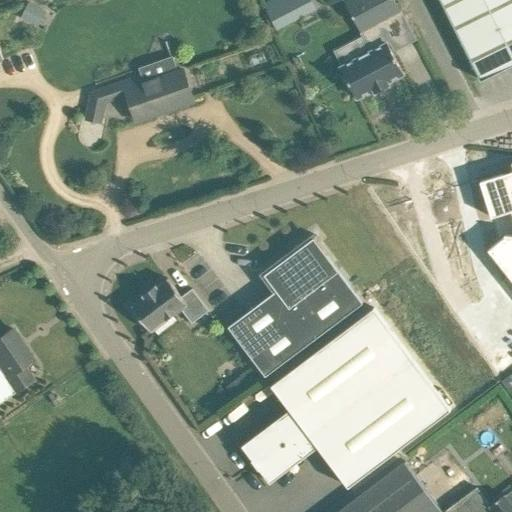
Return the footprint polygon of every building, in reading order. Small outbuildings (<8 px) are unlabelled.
[(286,0),(267,0),(263,3),(275,29),(296,19),(286,0)] [(401,13),(394,0),(344,0),(362,33),(401,13)] [(511,0),(441,0),(481,79),(511,63),(511,0)] [(342,66),(346,73),(343,75),(350,89),(353,87),(358,96),(374,88),(375,90),(390,83),(388,80),(403,73),(387,43),(342,66)] [(137,120),(194,100),(182,68),(144,81),(142,74),(92,92),(86,118),(101,121),(105,101),(128,93),(137,120)] [(511,170),(481,180),(492,216),(511,209),(511,233),(505,233),(504,234),(488,247),(511,278),(511,170)] [(228,325),(266,375),(363,302),(315,237),(317,235),(316,234),(262,275),(263,276),(265,274),(277,289),(228,325)] [(192,322),(209,309),(192,287),(181,295),(168,277),(132,305),(136,311),(134,313),(142,324),(145,322),(151,331),(181,308),(192,322)] [(241,446),(270,482),(316,442),(350,482),(452,405),(376,302),(271,383),(290,408),(241,446)] [(0,401),(34,378),(24,364),(33,357),(13,328),(0,336),(0,401)] [(443,511),(405,460),(335,511),(443,511)] [(444,511),(511,511),(511,504),(505,495),(490,506),(477,487),(444,511)]
